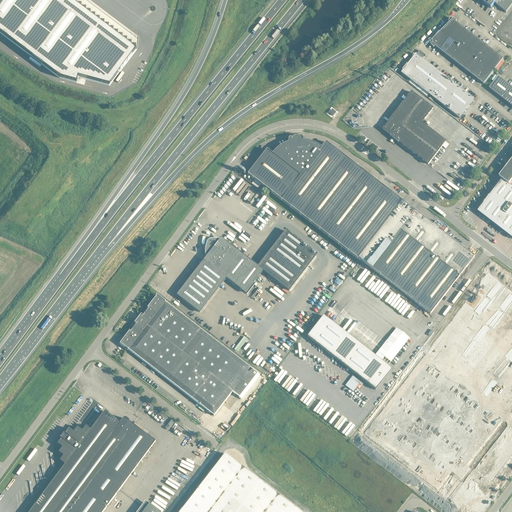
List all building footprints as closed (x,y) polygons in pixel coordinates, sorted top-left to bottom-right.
[(0,0),(0,33),(59,79),(76,83),(78,78),(109,86),(136,51),(93,18),(69,0),(0,0)] [(459,0),(456,5),(458,6),(461,9),(462,7),(467,0),(459,0)] [(479,0),(491,9),(495,4),(497,0),(479,0)] [(511,1),(510,0),(497,0),(495,4),(506,13),(511,5),(511,1)] [(456,43),(465,30),(456,23),(457,21),(456,21),(455,20),(454,19),(453,19),(452,19),(450,18),(448,25),(441,31),(449,38),(456,43)] [(472,35),(465,30),(456,43),(446,55),(452,60),(462,47),(472,35)] [(439,50),(449,38),(441,31),(434,39),(429,40),(429,41),(429,42),(430,43),(430,44),(431,45),(431,46),(432,46),(433,47),(433,48),(434,48),(435,47),(439,50)] [(478,40),(472,35),(462,47),(468,52),(478,40)] [(446,55),(456,43),(449,38),(439,50),(446,55)] [(484,45),(478,40),(468,52),(475,57),(484,45)] [(491,49),(484,45),(475,57),(481,62),(491,49)] [(458,65),(468,52),(462,47),(452,60),(458,65)] [(497,54),(491,49),(481,62),(487,67),(497,54)] [(426,56),(419,51),(416,55),(414,55),(412,61),(402,73),(402,74),(460,119),(460,118),(474,100),(423,60),(426,56)] [(481,62),(475,57),(468,52),(458,65),(471,75),(481,62)] [(503,59),(497,54),(487,67),(494,72),(503,59)] [(477,80),(487,67),(481,62),(471,75),(477,80)] [(484,85),(494,72),(487,67),(477,80),(484,85)] [(511,87),(498,77),(489,89),(511,106),(511,87)] [(398,111),(383,130),(391,136),(390,137),(398,143),(399,142),(428,165),(446,142),(422,124),(433,109),(412,93),(399,110),(401,112),(400,113),(398,111)] [(301,138),(301,137),(299,138),(299,139),(291,140),(291,139),(289,139),(289,140),(288,140),(288,143),(285,144),(280,147),(276,151),(272,154),(266,150),(248,175),(358,260),(402,202),(325,143),(321,148),(317,145),(312,143),(306,142),(302,141),(302,138),(301,138)] [(502,180),(478,212),(511,238),(511,164),(501,179),(502,180)] [(433,226),(402,202),(358,260),(429,315),(468,266),(460,260),(466,252),(444,234),(447,230),(446,230),(447,229),(446,228),(445,228),(444,229),(438,225),(439,224),(438,223),(439,223),(437,221),(437,222),(436,222),(433,226)] [(285,232),(258,268),(244,257),(244,256),(231,246),(229,248),(226,246),(227,244),(223,242),(221,241),(219,240),(218,240),(213,239),(212,239),(210,239),(208,240),(206,242),(206,244),(205,248),(204,250),(203,250),(203,254),(204,254),(205,256),(206,257),(203,261),(203,262),(177,295),(200,313),(226,279),(236,286),(245,293),(262,271),(289,291),(316,255),(285,232)] [(474,257),(473,256),(466,252),(460,260),(468,266),(474,257)] [(511,288),(496,276),(370,439),(437,491),(447,498),(511,413),(511,288)] [(120,344),(128,350),(128,351),(128,350),(214,416),(232,393),(241,400),(260,376),(165,303),(165,302),(159,298),(158,299),(156,297),(147,308),(148,309),(142,316),(141,315),(134,323),(136,325),(130,332),(129,331),(120,344)] [(323,316),(307,337),(375,390),(392,370),(381,361),(384,357),(390,362),(409,339),(396,329),(374,356),(332,323),(323,316)] [(344,389),(352,395),(359,386),(352,380),(344,389)] [(104,511),(155,442),(132,425),(123,418),(120,423),(104,412),(90,430),(86,427),(82,432),(77,428),(74,433),(69,429),(57,445),(62,448),(58,453),(63,457),(60,461),(65,465),(31,511),(104,511)] [(300,511),(225,454),(182,510),(180,511),(300,511)]
